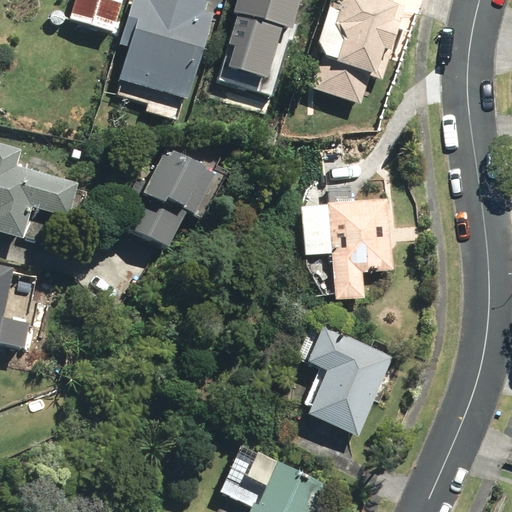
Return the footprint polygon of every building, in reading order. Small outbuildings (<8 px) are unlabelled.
[(79,0),(74,18),(114,31),(123,0),(79,0)] [(206,0),(133,0),(121,44),(129,47),(120,78),(189,98),(215,13),(206,11),(209,1),(206,0)] [(235,0),(215,80),(274,95),(298,0),(235,0)] [(321,53),(310,87),(362,104),(373,71),(384,74),(406,7),(386,0),(343,0),(343,3),(334,0),(331,0),(315,51),(321,53)] [(0,226),(25,235),(35,206),(69,217),(80,185),(19,165),(24,151),(0,143),(0,226)] [(184,236),(217,170),(168,146),(145,193),(141,191),(123,225),(169,248),(177,232),(184,236)] [(389,199),(301,205),(304,255),(335,253),(338,300),(366,298),(364,272),(394,270),(389,199)] [(0,271),(0,328),(14,275),(0,271)] [(301,413),(360,438),(394,358),(336,333),(301,413)] [(257,511),(316,511),(328,485),(277,464),(257,511)]
